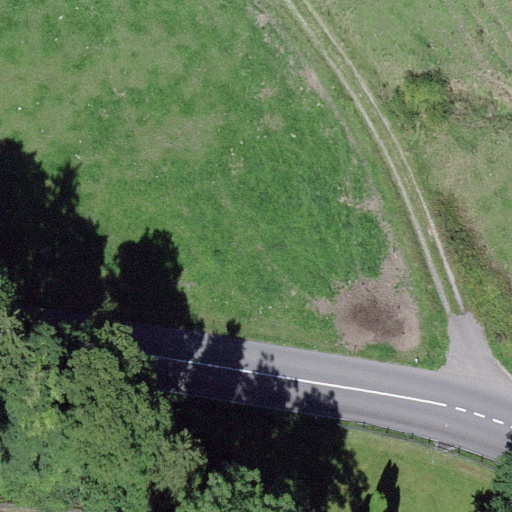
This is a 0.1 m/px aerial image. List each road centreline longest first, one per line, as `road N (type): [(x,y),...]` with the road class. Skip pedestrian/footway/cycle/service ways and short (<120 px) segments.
road 1 (tertiary): [(0,334),(393,396),(511,428)]
road 2 (track): [(474,412),(478,377),(414,174),(373,95),(297,0)]
